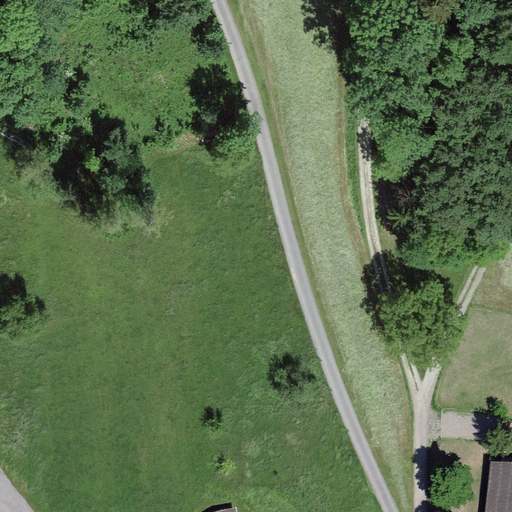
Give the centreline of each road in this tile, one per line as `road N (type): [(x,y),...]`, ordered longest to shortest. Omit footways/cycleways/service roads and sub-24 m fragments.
road 1 (track): [(394,511),(331,372),(226,0)]
road 2 (track): [(427,511),(421,418),(387,297),(364,161),(370,0)]
road 3 (track): [(511,179),(421,418)]
